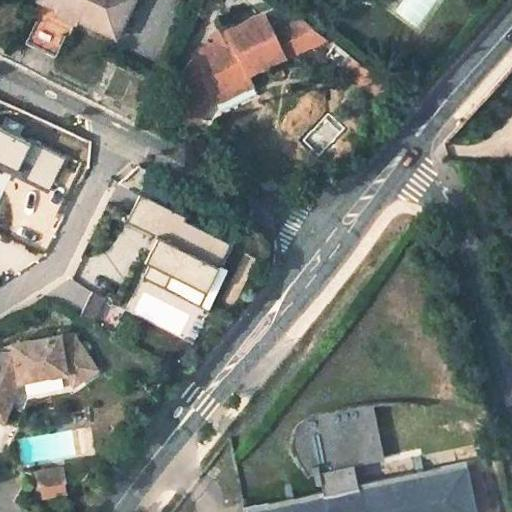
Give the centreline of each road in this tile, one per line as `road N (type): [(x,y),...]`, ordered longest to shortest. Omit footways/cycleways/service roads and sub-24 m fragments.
road 1 (residential): [(338,230),(0,73)]
road 2 (secondary): [(338,230),(112,511)]
road 3 (residential): [(394,161),(445,212),(511,416)]
road 4 (secondary): [(511,28),(394,161)]
